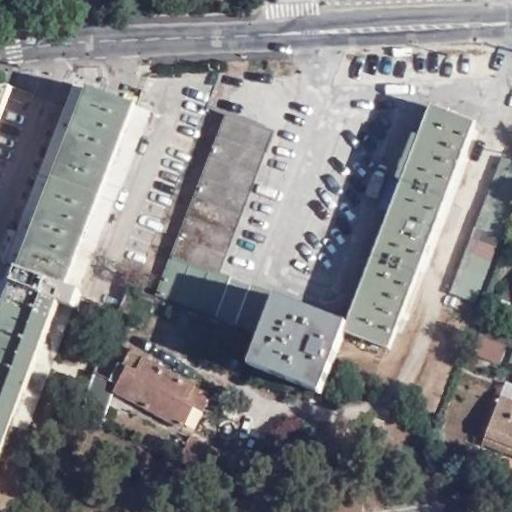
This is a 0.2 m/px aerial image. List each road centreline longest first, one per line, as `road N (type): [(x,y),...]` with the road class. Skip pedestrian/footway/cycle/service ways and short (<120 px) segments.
road 1 (tertiary): [(0,49),(511,23)]
road 2 (unknown): [(63,44),(0,216)]
